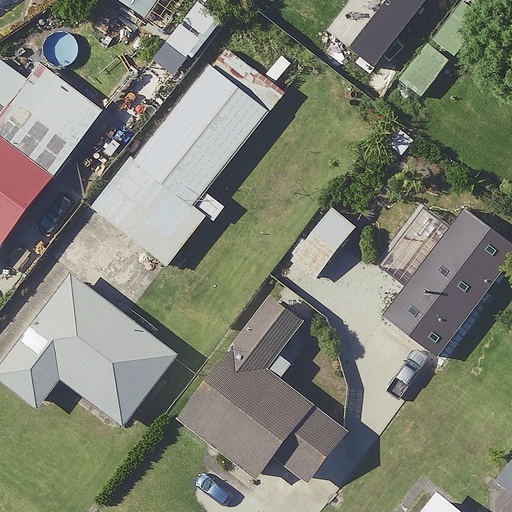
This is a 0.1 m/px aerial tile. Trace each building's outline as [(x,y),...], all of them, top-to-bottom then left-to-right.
[(506,0),(476,0),(496,14),(506,0)] [(158,82),(94,40),(75,69),(108,91),(98,106),(129,127),(158,82)] [(57,79),(69,62),(42,41),(0,97),(0,230),(93,106),(57,79)] [(274,91),(213,42),(84,202),(157,261),(208,197),(196,187),(274,91)] [(510,245),(454,202),(371,310),(428,353),(510,245)] [(347,222),(320,203),(282,255),(308,274),(347,222)] [(167,349),(59,270),(0,352),(0,382),(29,404),(50,374),(115,421),(167,349)] [(340,355),(253,288),(161,409),(245,473),(262,452),(297,479),(336,428),(268,376),(281,359),(316,386),(340,355)] [(511,450),(507,447),(484,476),(511,496),(511,450)] [(458,511),(422,484),(400,511),(458,511)]
